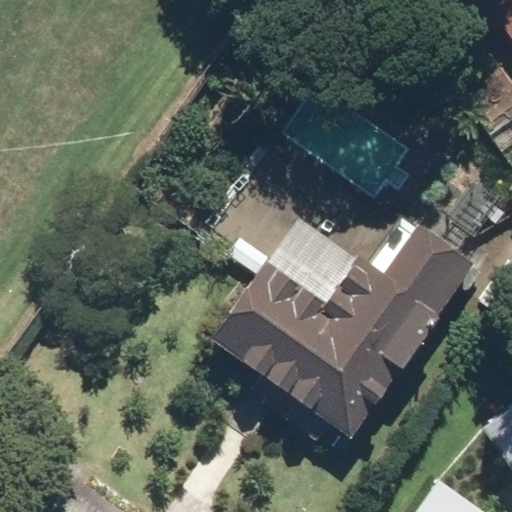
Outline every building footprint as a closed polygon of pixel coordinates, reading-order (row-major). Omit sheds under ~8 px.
[(511,0),(487,0),(505,19),(511,28),(511,0)] [(345,454),(465,266),(404,226),(373,274),(351,260),(325,303),(263,263),(254,276),(239,266),(221,294),(229,298),(192,356),(345,454)] [(511,404),(477,430),(511,477),(511,404)] [(118,511),(35,452),(0,500),(0,511),(118,511)] [(464,511),(428,487),(410,511),(464,511)]
